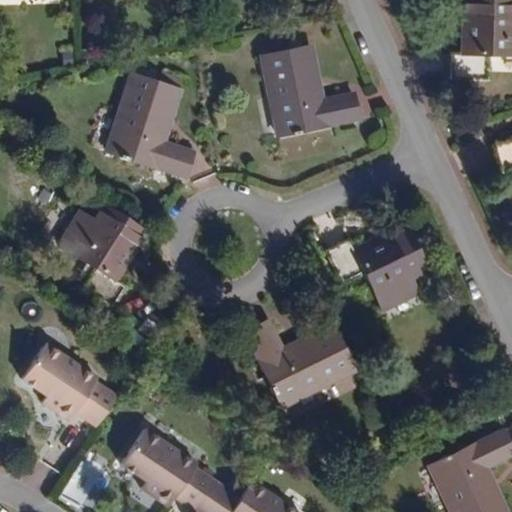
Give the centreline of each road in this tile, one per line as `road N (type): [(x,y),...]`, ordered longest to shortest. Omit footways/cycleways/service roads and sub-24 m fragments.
road 1 (residential): [(277,228),(247,198),(215,197),(189,216),(178,246),(187,276),(215,296),(250,294),(276,270)]
road 2 (residential): [(359,0),(429,168)]
road 3 (residential): [(277,228),(429,168)]
road 4 (residential): [(429,168),(503,309)]
